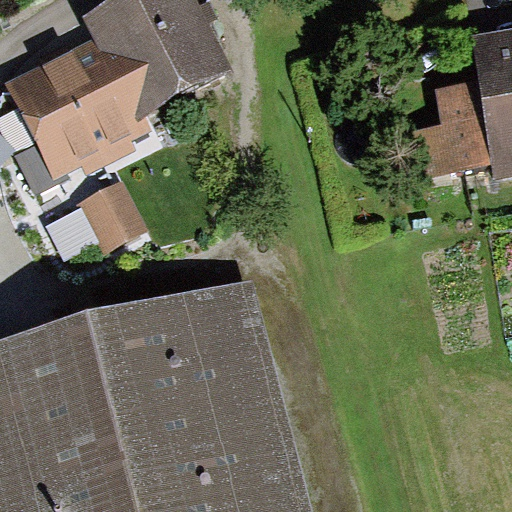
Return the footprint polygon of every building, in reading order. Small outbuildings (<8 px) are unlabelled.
[(54,187),(82,172),(86,181),(137,155),(133,146),(154,136),(148,125),(236,81),(195,0),(129,0),(83,23),(91,39),(41,64),(45,71),(5,92),(54,187)] [(511,38),(471,45),(478,90),(492,176),(494,188),(511,185),(511,38)] [(492,176),(478,90),(414,102),(426,186),(492,176)] [(151,236),(124,185),(78,209),(80,214),(47,231),(65,266),(98,249),(104,260),(151,236)] [(308,511),(252,290),(0,353),(0,511),(308,511)]
